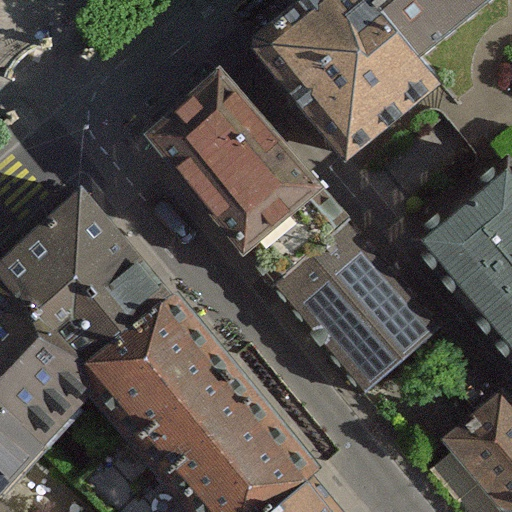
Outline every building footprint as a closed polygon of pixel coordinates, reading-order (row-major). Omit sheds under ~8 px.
[(415,58),(366,0),(301,0),(255,38),(254,45),(345,152),(436,80),(415,58)] [(485,0),(366,0),(415,58),(485,0)] [(219,69),(148,136),(361,392),(440,322),(219,69)] [(511,167),(507,161),(416,239),(511,350),(511,167)] [(80,192),(0,267),(0,274),(82,370),(168,299),(80,192)] [(0,274),(0,485),(40,443),(93,383),(82,370),(0,274)] [(263,511),(311,473),(168,299),(82,370),(93,383),(134,431),(200,508),(203,511),(263,511)] [(480,410),(502,391),(468,352),(446,371),(480,410)] [(511,511),(511,403),(502,391),(480,410),(451,435),(510,510),(507,511),(511,511)] [(196,511),(200,508),(134,431),(79,481),(110,511),(196,511)] [(343,511),(311,473),(263,511),(343,511)]
